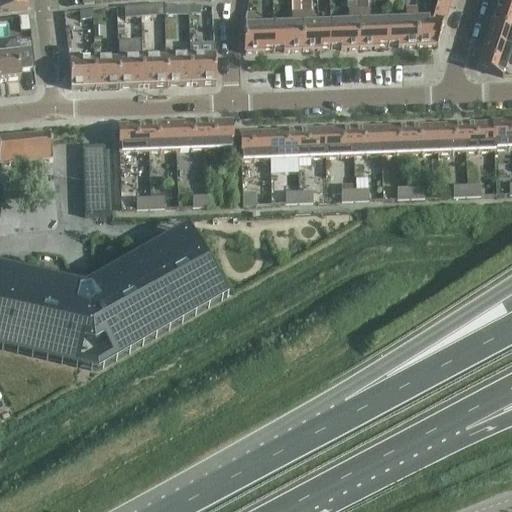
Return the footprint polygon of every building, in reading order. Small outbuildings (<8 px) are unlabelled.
[(0,0),(0,14),(27,11),(25,0),(0,0)] [(436,48),(450,3),(440,0),(438,0),(432,21),(416,22),(417,48),(436,48)] [(511,21),(511,0),(498,0),(494,16),(511,21)] [(140,7),(141,15),(153,14),(152,6),(140,7)] [(129,16),(141,15),(140,7),(128,8),(129,16)] [(186,15),(186,8),(173,7),(172,14),(186,15)] [(186,8),(186,15),(199,16),(199,8),(186,8)] [(417,48),(416,22),(415,10),(405,11),(406,24),(387,25),(388,47),(397,47),(398,49),(417,48)] [(91,12),(92,20),(104,19),(103,11),(91,12)] [(80,21),(92,20),(91,12),(79,13),(80,21)] [(360,51),(359,48),(358,12),(348,13),(349,26),(330,27),(331,49),(341,49),(341,52),(360,51)] [(379,48),(388,47),(387,25),(367,25),(367,12),(358,12),(359,48),(360,51),(379,50),(379,48)] [(302,53),(301,14),(291,15),(292,28),(273,29),(274,52),(283,51),(283,54),(302,53)] [(310,28),(310,14),(301,14),(302,53),(321,52),(321,50),(331,49),(330,27),(310,28)] [(274,52),(273,29),(253,30),(252,16),(245,16),(243,30),(244,55),(264,55),(264,52),(274,52)] [(511,51),(511,47),(511,21),(494,16),(485,42),(511,51)] [(6,57),(0,57),(0,83),(19,82),(19,73),(34,71),(31,42),(11,44),(6,53),(6,57)] [(502,79),(511,51),(485,42),(476,70),(502,79)] [(215,59),(190,60),(191,88),(216,87),(215,59)] [(167,89),(191,88),(190,60),(166,61),(167,89)] [(143,89),(167,89),(166,61),(142,62),(143,89)] [(95,91),(119,90),(118,62),(94,63),(95,91)] [(119,90),(143,89),(142,62),(118,62),(119,90)] [(94,63),(69,64),(70,92),(95,91),(94,63)] [(202,125),(203,152),(232,151),(231,124),(202,125)] [(511,151),(511,124),(491,125),(491,128),(492,128),(493,152),(494,152),(511,151)] [(175,153),(203,152),(202,125),(175,126),(175,153)] [(148,154),(175,153),(175,126),(147,127),(148,154)] [(119,155),(148,154),(147,127),(118,127),(119,155)] [(492,128),(491,128),(463,129),(465,156),(494,155),(494,152),(493,152),(492,128)] [(437,157),(465,156),(463,129),(436,130),(437,157)] [(409,158),(437,157),(436,130),(408,131),(409,158)] [(381,158),(409,158),(408,131),(380,132),(381,158)] [(353,160),(381,158),(380,132),(352,133),(353,160)] [(298,161),(325,160),(324,133),(296,134),(298,161)] [(325,160),(353,160),(352,133),(324,133),(325,160)] [(270,162),(298,161),(296,134),(269,135),(270,162)] [(241,163),(270,162),(269,135),(240,136),(241,163)] [(23,139),(26,166),(53,163),(50,137),(23,139)] [(0,168),(26,166),(23,139),(0,141),(0,168)] [(108,148),(81,150),(84,219),(111,218),(108,148)] [(466,189),(452,190),(452,200),(466,199),(466,189)] [(480,189),(466,189),(466,199),(480,199),(480,189)] [(424,191),(410,192),(410,202),(424,201),(424,191)] [(410,192),(396,192),(396,202),(410,202),(410,192)] [(368,193),(354,194),(355,204),(369,203),(368,193)] [(354,194),(340,195),(341,205),(355,204),(354,194)] [(286,207),(299,207),(299,196),(286,196),(286,207)] [(299,207),(312,206),(312,196),(299,196),(299,207)] [(256,198),(242,199),(243,208),(257,208),(256,198)] [(219,199),(205,200),(205,210),(219,209),(219,199)] [(205,200),(191,200),(191,210),(205,210),(205,200)] [(163,201),(149,202),(150,212),(164,211),(163,201)] [(149,202),(135,202),(136,212),(150,212),(149,202)] [(0,267),(0,350),(94,372),(225,298),(185,227),(82,286),(0,267)]
